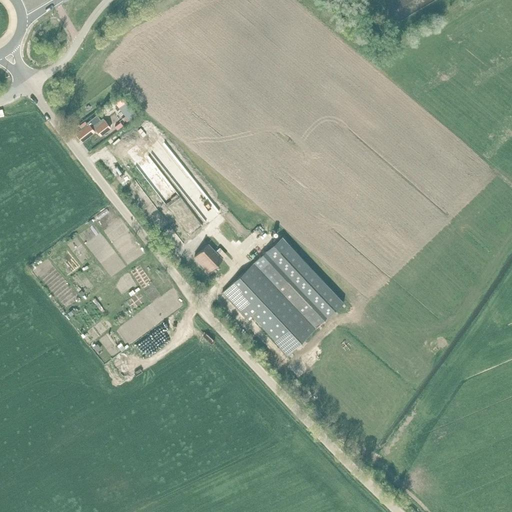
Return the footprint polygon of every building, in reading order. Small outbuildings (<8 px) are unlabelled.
[(122,97),(115,102),(119,108),(126,102),(122,97)] [(126,102),(119,108),(128,119),(135,114),(126,102)] [(81,140),(82,141),(97,130),(101,135),(111,127),(103,118),(101,120),(97,115),(87,123),(88,123),(81,128),(83,130),(77,134),(78,136),(81,140)] [(227,289),(222,292),(247,319),(251,315),(275,341),(288,355),(304,341),(316,329),(315,329),(328,318),(344,303),(288,244),(281,237),(275,243),(266,251),(273,259),(267,264),(260,270),(253,263),(227,289)] [(208,244),(195,256),(209,272),(222,259),(208,244)]
